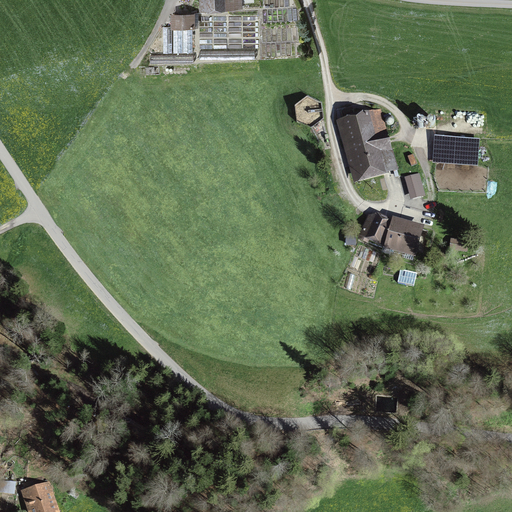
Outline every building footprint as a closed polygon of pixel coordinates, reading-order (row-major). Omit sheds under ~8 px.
[(205,0),(206,6),(225,5),(225,8),(243,7),(242,0),(205,0)] [(193,53),(193,17),(174,17),(174,53),(193,53)] [(163,26),(163,53),(173,53),(173,26),(163,26)] [(321,103),(307,97),(295,107),(297,123),(311,128),(323,119),(321,103)] [(381,112),(338,124),(344,147),(350,145),(359,176),(381,169),(396,165),(381,112)] [(391,125),(392,124),(393,123),(394,122),(394,120),(393,119),(392,118),(391,117),(390,117),(389,117),(387,118),(386,119),(386,120),(386,121),(386,123),(386,124),(387,125),(389,125),(390,125),(391,125)] [(478,141),(438,138),(437,159),(476,162),(478,141)] [(421,170),(402,175),(411,205),(430,200),(421,170)] [(385,247),(394,224),(371,214),(361,236),(385,247)] [(413,255),(420,232),(421,229),(394,222),(394,224),(385,247),(404,252),(402,258),(412,261),(413,255)] [(453,239),(451,250),(467,251),(468,241),(453,239)] [(28,499),(32,511),(52,511),(55,511),(48,492),(52,491),(49,484),(44,486),(42,479),(24,484),(26,492),(22,493),(25,500),(28,499)] [(14,482),(0,481),(0,483),(0,492),(12,494),(14,482)]
